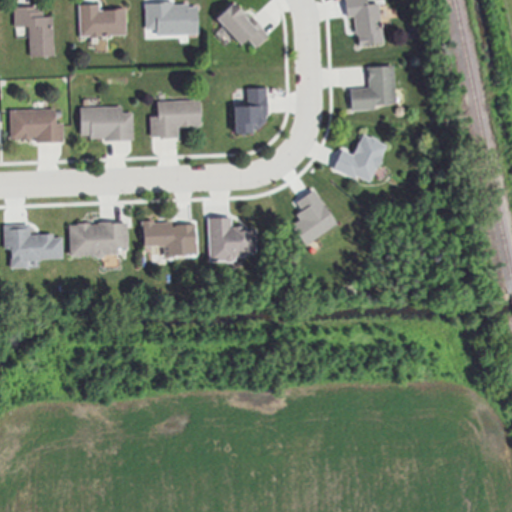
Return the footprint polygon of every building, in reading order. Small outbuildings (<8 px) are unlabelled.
[(386,44),(382,4),(371,5),(370,0),(349,0),(351,17),(359,17),(362,46),(386,44)] [(202,34),(201,3),(146,4),(147,30),(159,29),(159,35),(202,34)] [(223,20),(249,45),(252,41),(260,49),(274,35),(240,3),(223,20)] [(81,5),(82,36),(128,36),(127,9),(102,10),(101,5),(81,5)] [(32,57),(56,56),(55,17),(43,17),(42,7),(16,7),(17,27),(31,27),(32,57)] [(396,66),(371,67),(372,89),(354,89),(355,111),(378,111),(378,105),(397,104),(396,66)] [(270,88),(250,89),(250,106),(241,106),(242,133),(260,133),(260,128),(271,127),(270,88)] [(153,138),(181,137),(181,127),(204,127),(204,101),(161,101),(161,117),(153,117),(153,138)] [(136,139),(135,113),(125,113),(125,107),(83,108),(84,140),(136,139)] [(12,111),(13,140),(38,139),(38,143),(65,142),(65,123),(59,124),(58,110),(12,111)] [(338,169),(374,184),(390,144),(366,134),(357,156),(345,151),(338,169)] [(305,211),(299,215),(303,222),(297,225),(309,245),(341,225),(320,189),(299,202),(305,211)] [(213,260),(259,258),(258,227),(235,228),(235,217),(211,218),(213,260)] [(201,254),(199,224),(175,225),(174,221),(145,223),(146,246),(166,245),(167,257),(201,254)] [(74,257),(121,256),(121,248),(131,248),(131,223),(73,224),(74,257)] [(67,259),(66,235),(34,236),(33,225),(7,226),(8,249),(15,249),(16,269),(31,268),(31,261),(67,259)]
